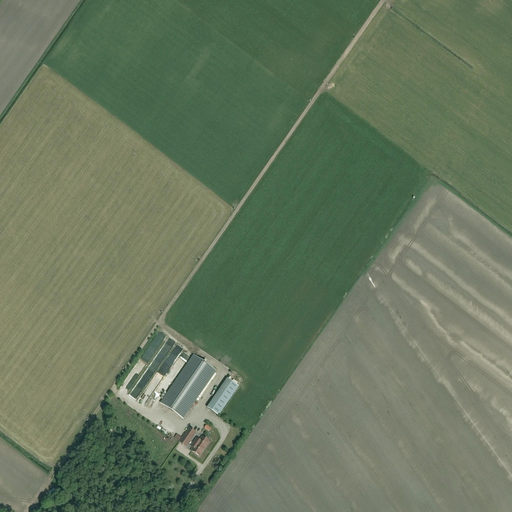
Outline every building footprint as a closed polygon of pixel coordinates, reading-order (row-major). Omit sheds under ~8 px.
[(174,336),(159,360),(164,363),(180,339),(174,336)] [(151,344),(143,360),(149,363),(155,351),(153,350),(154,346),(151,344)] [(182,419),(215,371),(194,356),(161,404),(182,419)] [(138,366),(137,369),(145,374),(146,372),(138,366)] [(159,376),(149,390),(153,392),(163,379),(159,376)] [(207,408),(218,416),(239,387),(227,379),(207,408)] [(186,447),(189,443),(193,437),(196,433),(189,429),(186,432),(182,438),(180,442),(186,447)] [(199,456),(209,442),(208,442),(210,440),(206,437),(203,441),(200,439),(199,441),(196,439),(191,447),(194,449),(192,451),(199,456)]
